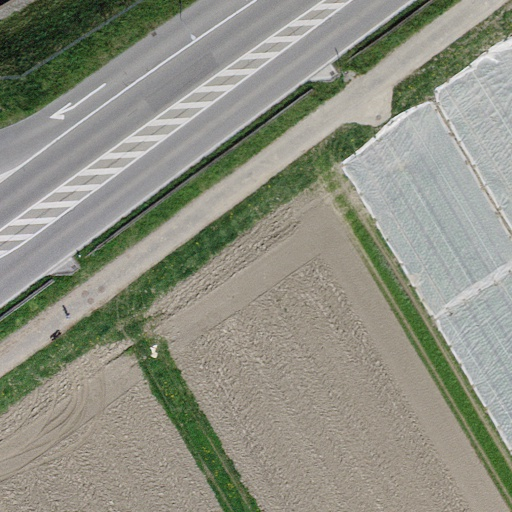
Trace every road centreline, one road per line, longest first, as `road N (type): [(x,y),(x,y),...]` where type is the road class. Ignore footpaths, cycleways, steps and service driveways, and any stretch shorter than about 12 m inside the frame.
road 1 (track): [(488,0),(0,360)]
road 2 (primary): [(0,254),(345,0)]
